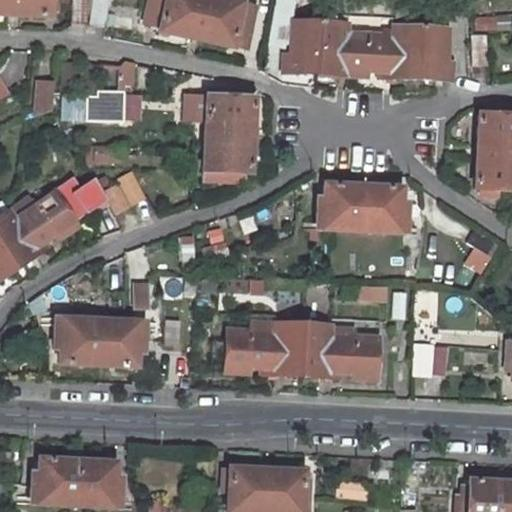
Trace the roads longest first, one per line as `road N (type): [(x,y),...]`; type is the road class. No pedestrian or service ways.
road 1 (residential): [(0,414),(511,436)]
road 2 (residential): [(0,318),(18,294),(95,251),(274,187),(371,129)]
road 3 (residential): [(0,42),(87,47),(230,73),(371,129)]
road 4 (residential): [(371,129),(511,233)]
road 5 (residential): [(371,129),(511,93)]
